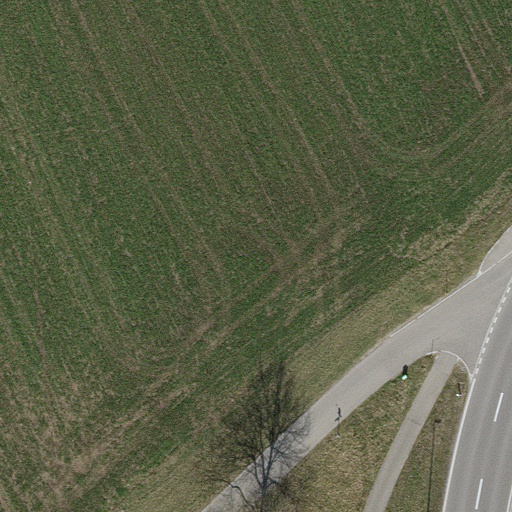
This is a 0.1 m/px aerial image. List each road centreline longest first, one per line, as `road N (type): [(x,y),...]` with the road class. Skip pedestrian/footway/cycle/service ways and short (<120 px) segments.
road 1 (unclassified): [(227,511),(413,339),(511,284)]
road 2 (tertiary): [(511,368),(476,511)]
